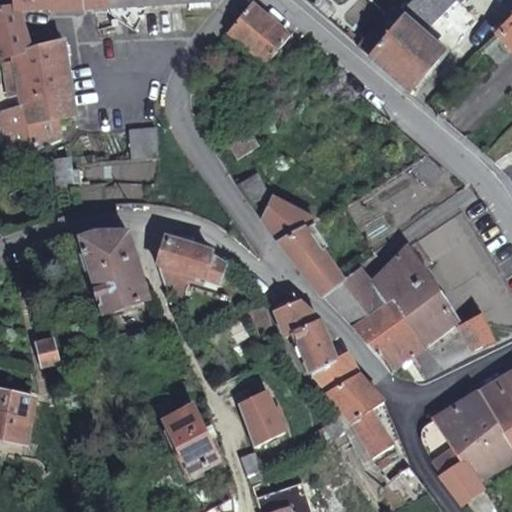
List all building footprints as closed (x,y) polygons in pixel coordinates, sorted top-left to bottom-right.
[(17,0),(18,5),(19,11),(52,9),(51,0),(17,0)] [(51,0),(52,9),(84,7),(83,0),(51,0)] [(450,0),(416,0),(433,17),(450,0)] [(291,36),(251,2),(239,17),(229,32),(267,66),(273,70),(284,59),(277,53),(280,50),(290,60),(303,47),(291,36)] [(0,58),(3,57),(13,54),(22,51),(22,49),(29,47),(19,11),(18,5),(0,6),(0,58)] [(400,11),(392,19),(396,22),(367,55),(410,93),(444,50),(400,11)] [(396,22),(392,19),(386,14),(357,47),(367,55),(396,22)] [(511,16),(498,31),(511,45),(511,16)] [(22,51),(13,54),(14,60),(3,63),(9,94),(20,92),(22,105),(11,107),(18,136),(16,136),(16,141),(9,142),(14,157),(46,144),(61,138),(54,117),(76,114),(63,39),(29,47),(22,49),(22,51)] [(228,128),(210,106),(199,114),(215,136),(228,128)] [(18,136),(11,107),(4,109),(0,120),(5,150),(9,159),(14,157),(9,142),(16,141),(16,136),(18,136)] [(157,157),(156,127),(129,129),(130,158),(157,157)] [(251,132),(238,140),(230,144),(239,159),(246,154),(259,146),(251,132)] [(224,148),(230,144),(238,140),(233,134),(220,142),(224,148)] [(442,172),(426,156),(412,169),(430,186),(442,172)] [(71,161),(65,157),(54,158),(56,183),(80,181),(79,169),(72,169),(71,161)] [(86,165),(87,180),(116,178),(115,164),(86,165)] [(268,195),(256,173),(240,184),(254,205),(268,195)] [(278,242),(304,226),(306,224),(310,227),(317,219),(274,195),(272,200),(264,219),(278,242)] [(328,246),(314,225),(310,227),(306,224),(304,226),(321,251),(328,246)] [(344,282),(341,279),(321,251),(304,226),(278,242),(322,297),(323,296),(344,282)] [(128,232),(96,232),(81,236),(103,314),(148,299),(128,232)] [(211,251),(165,235),(157,263),(164,289),(179,294),(186,273),(218,284),(225,264),(212,254),(211,251)] [(323,296),(352,327),(393,302),(424,347),(433,340),(437,344),(453,333),(450,328),(456,322),(405,246),(371,282),(359,266),(341,279),(344,282),(323,296)] [(294,330),(318,320),(297,299),(274,309),(284,338),(295,333),(294,330)] [(392,372),(424,347),(393,302),(352,327),(392,372)] [(273,332),(260,303),(243,311),(256,342),(273,332)] [(496,344),(481,315),(470,321),(458,327),(474,356),(496,344)] [(336,362),(335,358),(318,320),(294,330),(295,333),(313,374),(336,362)] [(437,344),(441,349),(457,337),(453,333),(437,344)] [(59,362),(52,337),(36,340),(43,366),(59,362)] [(431,357),(441,349),(437,344),(433,340),(424,347),(431,357)] [(326,391),(358,374),(345,352),(335,358),(336,362),(313,374),(326,391)] [(511,373),(478,394),(511,446),(511,373)] [(358,374),(326,391),(352,422),(371,409),(383,402),(358,374)] [(35,398),(0,390),(0,437),(25,443),(35,398)] [(278,391),(240,406),(259,451),(296,435),(278,391)] [(452,446),(462,462),(468,461),(480,480),(488,475),(511,458),(511,446),(478,394),(435,420),(452,446)] [(171,405),(167,398),(153,406),(156,413),(171,405)] [(203,426),(192,404),(164,420),(191,476),(219,461),(208,438),(203,426)] [(379,421),(371,409),(352,422),(351,423),(371,458),(394,443),(379,421)] [(344,430),(335,419),(314,432),(322,447),(346,433),(344,430)] [(216,435),(210,422),(203,426),(208,438),(216,435)] [(322,447),(314,432),(306,438),(314,452),(322,447)] [(462,462),(452,446),(429,460),(439,474),(458,462),(462,462)] [(263,478),(253,452),(240,458),(250,483),(263,478)] [(511,468),(511,458),(488,475),(492,481),(511,468)] [(478,480),(480,480),(468,461),(462,462),(458,462),(439,474),(442,479),(462,503),(483,490),(478,480)] [(423,493),(406,469),(400,472),(417,497),(423,493)] [(270,481),(251,485),(257,509),(275,504),(270,481)] [(235,493),(232,483),(219,488),(221,497),(235,493)]
